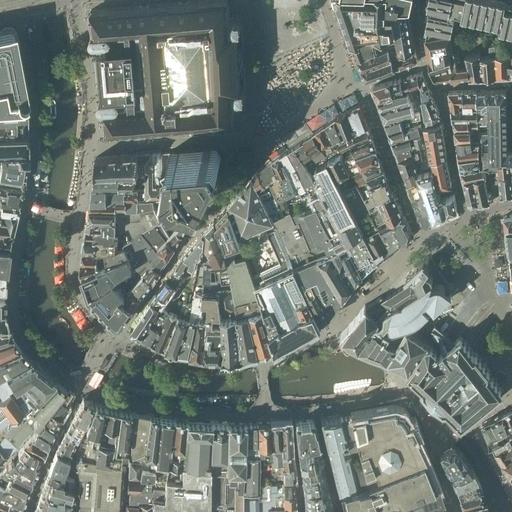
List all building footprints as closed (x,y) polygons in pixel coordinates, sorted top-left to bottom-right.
[(198,0),(169,3),(179,124),(209,121),(209,122),(219,121),(219,120),(233,119),(233,115),(233,114),(234,114),(234,102),(233,102),(233,101),(233,99),(233,98),(243,98),(244,98),(243,87),(239,87),(236,29),(240,28),(240,18),(229,19),(228,15),(229,15),(228,3),(227,3),(227,2),(226,0),(198,0)] [(380,38),(383,38),(389,38),(389,34),(397,34),(401,54),(404,53),(415,49),(411,25),(409,13),(407,5),(395,4),(387,4),(387,0),(337,0),(343,16),(351,41),(362,37),(362,35),(375,34),(376,36),(380,35),(380,38)] [(431,10),(430,13),(457,19),(458,15),(461,16),(460,21),(499,29),(498,32),(511,34),(511,4),(489,0),(428,0),(427,9),(431,10)] [(90,36),(90,37),(90,38),(90,39),(91,40),(92,41),(92,42),(93,42),(94,43),(95,43),(96,43),(97,43),(98,43),(104,43),(107,42),(107,45),(104,45),(99,46),(103,94),(104,94),(111,93),(111,96),(104,97),(103,97),(103,98),(102,98),(101,98),(100,99),(99,100),(98,101),(98,102),(98,103),(98,104),(99,105),(99,106),(100,106),(100,107),(101,108),(102,108),(103,108),(104,108),(105,108),(105,112),(105,113),(104,113),(105,125),(106,125),(106,130),(152,126),(170,125),(170,126),(179,125),(179,124),(169,3),(169,2),(159,3),(159,4),(108,9),(105,9),(104,9),(101,9),(99,9),(97,10),(96,10),(93,10),(91,10),(91,13),(92,15),(92,16),(91,16),(93,28),(94,28),(95,32),(94,33),(93,33),(92,33),(92,34),(91,35),(91,36),(90,36)] [(70,25),(71,29),(85,27),(82,11),(68,13),(69,18),(74,17),(75,20),(76,24),(70,25)] [(451,36),(458,35),(457,19),(430,13),(428,13),(426,22),(425,29),(429,30),(429,32),(428,32),(426,34),(426,36),(425,38),(436,38),(437,32),(451,36)] [(27,26),(28,33),(33,32),(33,33),(35,32),(34,24),(27,26)] [(27,26),(10,29),(9,28),(7,28),(0,29),(0,118),(27,117),(27,116),(40,115),(40,101),(34,66),(26,68),(25,63),(28,62),(25,52),(26,52),(25,48),(30,46),(29,39),(29,38),(28,33),(27,26)] [(87,37),(85,27),(71,29),(73,40),(87,37)] [(351,41),(357,57),(384,48),(383,38),(380,38),(380,35),(376,36),(375,34),(362,35),(362,37),(351,41)] [(389,44),(393,57),(395,68),(401,66),(397,55),(401,54),(397,34),(389,34),(389,38),(389,44)] [(449,53),(452,63),(455,61),(458,58),(459,58),(459,47),(458,35),(451,36),(436,38),(425,38),(427,49),(444,47),(449,53)] [(73,40),(74,47),(89,45),(87,37),(73,40)] [(357,57),(360,67),(393,57),(389,44),(389,38),(383,38),(384,48),(357,57)] [(482,76),(495,76),(495,54),(494,44),(491,44),(491,45),(489,45),(490,55),(480,56),(482,76)] [(76,58),(90,56),(91,56),(89,45),(74,47),(76,58)] [(25,48),(26,52),(25,52),(28,62),(25,63),(26,68),(34,66),(30,46),(25,48)] [(428,53),(430,71),(452,63),(449,53),(444,47),(427,49),(428,53)] [(404,53),(407,65),(417,61),(417,59),(415,49),(404,53)] [(470,77),(482,76),(480,56),(480,52),(465,54),(468,67),(465,67),(463,67),(459,58),(458,58),(455,61),(452,63),(453,77),(467,77),(470,77)] [(397,55),(401,66),(405,65),(407,65),(404,53),(401,54),(397,55)] [(495,76),(511,75),(511,53),(495,54),(495,76)] [(76,58),(78,66),(91,64),(90,56),(76,58)] [(393,57),(360,67),(364,79),(395,68),(393,57)] [(275,87),(285,83),(297,110),(316,102),(312,93),(327,86),(323,78),(331,75),(324,59),(314,64),(317,70),(300,78),(299,75),(282,82),(277,71),(269,74),(275,87)] [(438,78),(453,77),(452,63),(430,71),(438,78)] [(82,128),(81,140),(88,141),(88,146),(85,146),(85,152),(96,152),(98,132),(99,132),(99,115),(95,115),(95,101),(98,101),(98,93),(97,93),(96,83),(94,83),(91,64),(78,66),(80,78),(81,86),(82,94),(84,94),(85,114),(82,114),(82,128)] [(420,89),(428,87),(422,72),(408,76),(412,88),(416,87),(419,86),(420,88),(420,89)] [(412,88),(408,76),(402,78),(405,90),(412,88)] [(405,90),(402,78),(391,81),(394,93),(405,90)] [(373,86),(378,100),(395,95),(394,93),(391,81),(373,86)] [(378,100),(380,107),(417,97),(416,87),(412,88),(405,90),(394,93),(395,95),(378,100)] [(422,98),(432,95),(431,93),(432,92),(430,90),(429,89),(428,87),(420,89),(422,98)] [(477,90),(465,91),(466,108),(472,108),(472,105),(476,105),(476,104),(481,104),(481,108),(489,108),(506,109),(506,103),(506,96),(506,90),(477,90)] [(449,91),(451,108),(466,108),(465,91),(449,91)] [(425,117),(439,113),(432,95),(422,98),(425,116),(425,117)] [(380,107),(385,120),(419,110),(417,97),(380,107)] [(360,103),(336,115),(347,139),(339,143),(342,149),(353,144),(348,134),(368,125),(365,117),(360,103)] [(453,119),(479,120),(490,120),(489,108),(481,108),(472,108),(466,108),(451,108),(453,119)] [(478,132),(479,137),(479,148),(477,149),(478,157),(478,155),(479,155),(483,154),(483,155),(484,164),(484,165),(496,164),(499,164),(499,161),(511,159),(511,158),(511,149),(507,150),(507,143),(507,138),(507,119),(506,109),(489,108),(490,120),(479,120),(479,123),(488,122),(488,132),(478,132)] [(385,120),(388,130),(409,125),(409,124),(414,122),(414,119),(420,117),(421,117),(419,110),(385,120)] [(426,124),(441,121),(439,113),(425,117),(426,124)] [(0,155),(1,155),(27,157),(41,159),(41,116),(40,115),(27,116),(27,117),(0,118),(0,155)] [(326,124),(319,128),(332,153),(340,149),(339,147),(334,139),(336,138),(339,143),(347,139),(336,115),(325,123),(326,124)] [(420,117),(414,119),(414,122),(409,124),(409,125),(388,130),(392,140),(422,131),(421,122),(421,121),(420,121),(420,117)] [(476,137),(479,137),(478,132),(479,123),(479,120),(453,119),(455,129),(470,129),(470,128),(469,127),(474,126),(474,131),(473,131),(474,133),(475,133),(476,137)] [(427,140),(428,145),(439,187),(451,183),(448,166),(447,166),(445,155),(446,155),(444,143),(442,127),(441,123),(441,121),(426,124),(423,124),(427,140)] [(372,135),(368,125),(348,134),(353,144),(372,135)] [(327,160),(336,177),(343,174),(350,170),(341,151),(340,149),(332,153),(319,128),(313,132),(327,160)] [(456,139),(472,138),(476,137),(475,133),(474,133),(473,131),(470,131),(470,129),(455,129),(456,139)] [(395,149),(396,149),(424,140),(422,131),(392,140),(395,148),(395,149)] [(313,132),(304,138),(318,164),(327,160),(313,132)] [(372,135),(353,144),(342,149),(345,154),(355,149),(357,154),(375,146),(372,135)] [(457,148),(457,149),(479,148),(479,137),(476,137),(472,138),(456,139),(456,141),(455,142),(456,146),(457,147),(457,148)] [(304,138),(287,149),(308,188),(317,184),(308,169),(317,165),(318,164),(304,138)] [(398,158),(421,151),(418,144),(425,143),(424,140),(396,149),(397,152),(396,152),(397,155),(399,158),(398,158)] [(439,187),(428,145),(427,145),(429,154),(423,155),(427,167),(429,167),(429,168),(422,170),(421,166),(418,167),(418,168),(421,177),(425,190),(429,203),(433,217),(433,218),(434,217),(446,212),(446,213),(457,208),(456,205),(453,193),(451,183),(439,187)] [(355,149),(345,154),(353,170),(361,165),(380,157),(378,154),(380,153),(379,149),(377,150),(375,146),(357,154),(355,149)] [(166,186),(170,192),(175,189),(190,193),(199,195),(200,196),(204,188),(205,188),(204,187),(211,175),(219,159),(212,148),(170,151),(168,164),(165,164),(163,174),(167,175),(166,178),(169,182),(166,184),(166,186)] [(457,149),(459,159),(478,157),(477,149),(479,148),(457,149)] [(287,149),(280,154),(301,198),(311,194),(311,193),(311,194),(308,188),(287,149)] [(95,157),(95,175),(117,173),(118,186),(119,186),(119,189),(127,189),(134,189),(133,186),(144,186),(144,188),(144,200),(159,199),(159,185),(161,174),(163,164),(161,151),(152,152),(136,154),(110,156),(96,157),(95,157)] [(398,158),(404,172),(418,168),(418,167),(421,166),(419,161),(423,160),(421,153),(421,151),(398,158)] [(70,223),(87,227),(87,229),(115,229),(115,220),(118,220),(118,229),(125,229),(125,221),(140,220),(140,209),(138,210),(126,210),(122,209),(122,211),(116,210),(116,206),(126,206),(126,201),(136,200),(144,200),(144,188),(134,189),(127,189),(119,189),(114,189),(114,190),(112,190),(112,186),(118,186),(117,173),(95,175),(95,157),(96,157),(96,152),(85,152),(81,152),(81,157),(80,174),(79,182),(77,201),(75,200),(73,210),(72,210),(72,211),(73,211),(73,213),(71,222),(71,221),(70,223)] [(280,154),(272,160),(290,196),(279,201),(284,210),(288,208),(286,204),(290,202),(289,202),(292,201),(293,202),(295,201),(301,198),(280,154)] [(22,180),(23,181),(23,185),(36,187),(41,159),(27,157),(1,155),(0,159),(0,178),(21,181),(22,180)] [(357,179),(357,180),(383,168),(380,158),(380,157),(361,165),(363,168),(354,173),(357,179)] [(478,157),(459,159),(461,170),(483,167),(480,160),(478,160),(478,157)] [(496,164),(496,166),(497,175),(499,175),(511,173),(511,161),(511,159),(499,161),(499,164),(496,164)] [(261,169),(259,170),(265,184),(258,187),(273,220),(286,214),(284,211),(281,212),(275,198),(277,197),(279,201),(290,196),(272,160),(270,161),(261,169)] [(323,218),(339,248),(347,244),(362,273),(378,259),(379,258),(336,177),(327,160),(318,164),(317,165),(321,173),(319,174),(321,178),(318,179),(324,192),(313,198),(317,206),(323,218)] [(360,184),(362,188),(387,177),(384,169),(383,167),(383,168),(357,180),(360,185),(360,184)] [(463,181),(472,179),(485,176),(486,176),(483,167),(461,170),(463,181)] [(407,181),(407,182),(421,177),(418,168),(404,172),(404,173),(407,181)] [(259,170),(253,176),(258,187),(265,184),(259,170)] [(511,173),(499,175),(500,194),(511,193),(511,173)] [(336,177),(379,258),(392,248),(380,224),(372,208),(370,209),(356,182),(349,186),(343,174),(336,177)] [(239,236),(260,236),(265,233),(273,220),(258,187),(253,176),(249,180),(238,193),(232,201),(232,200),(228,205),(239,236)] [(485,176),(472,179),(478,203),(479,203),(485,202),(486,202),(488,201),(488,202),(489,201),(492,201),(493,201),(493,200),(491,191),(487,192),(486,187),(486,185),(485,185),(483,177),(485,176)] [(377,199),(393,192),(392,191),(392,189),(391,188),(390,185),(390,184),(389,184),(388,182),(389,181),(388,181),(387,177),(362,188),(365,194),(369,203),(377,199)] [(412,194),(425,190),(421,177),(407,182),(407,183),(412,194),(411,194),(412,194)] [(472,179),(463,181),(468,203),(469,203),(471,204),(471,205),(478,203),(472,179)] [(36,191),(22,187),(19,186),(10,185),(9,187),(0,186),(0,203),(18,206),(20,197),(27,198),(35,200),(38,191),(36,191)] [(183,223),(176,230),(182,235),(186,226),(188,223),(190,219),(200,196),(199,195),(190,193),(175,189),(170,192),(173,196),(175,197),(169,210),(174,212),(173,215),(183,223)] [(416,206),(417,208),(429,203),(425,190),(412,194),(413,198),(416,205),(416,206)] [(372,208),(380,224),(389,220),(386,214),(399,207),(393,192),(377,199),(379,203),(372,208)] [(20,197),(18,206),(16,214),(23,215),(27,198),(20,197)] [(46,206),(35,200),(27,198),(23,215),(29,216),(29,217),(30,217),(43,217),(44,217),(45,212),(47,206),(46,206)] [(126,206),(126,210),(138,210),(140,209),(140,220),(125,221),(125,229),(129,241),(124,244),(120,247),(120,249),(113,253),(98,253),(97,269),(83,275),(90,295),(106,313),(115,321),(122,320),(133,307),(133,306),(121,297),(129,289),(138,280),(144,274),(154,264),(163,255),(167,259),(169,256),(167,255),(159,248),(167,239),(169,237),(167,234),(162,226),(154,207),(152,200),(160,200),(160,199),(159,199),(144,200),(136,200),(126,201),(126,206)] [(23,215),(16,214),(18,206),(0,203),(0,234),(11,235),(24,237),(29,217),(29,216),(23,215)] [(429,203),(417,208),(421,217),(420,217),(422,221),(423,222),(425,222),(433,218),(433,217),(429,203)] [(215,224),(217,229),(219,228),(223,241),(226,256),(234,254),(234,255),(244,252),(241,243),(239,236),(228,205),(228,206),(228,207),(226,210),(225,209),(225,208),(224,210),(224,209),(223,210),(224,210),(221,213),(221,212),(221,213),(219,214),(219,215),(217,217),(217,218),(217,217),(216,217),(217,218),(216,219),(217,221),(217,222),(216,224),(216,223),(215,223),(215,224)] [(273,220),(265,233),(269,241),(282,270),(298,254),(302,263),(305,262),(330,315),(342,299),(350,289),(350,288),(339,267),(343,256),(339,248),(323,218),(317,206),(305,211),(319,245),(317,246),(311,248),(309,249),(298,223),(295,224),(288,208),(284,210),(284,211),(286,214),(273,220)] [(389,220),(391,219),(402,213),(399,207),(386,214),(389,220)] [(391,219),(403,240),(410,235),(412,235),(413,231),(411,230),(402,213),(391,219)] [(380,224),(392,248),(403,240),(391,219),(389,220),(380,224)] [(200,248),(198,257),(202,253),(201,261),(200,263),(204,263),(215,263),(228,261),(226,256),(223,241),(220,242),(217,229),(215,224),(214,220),(200,235),(202,236),(200,248)] [(115,229),(87,229),(69,227),(67,236),(85,238),(99,238),(99,241),(123,241),(124,244),(129,241),(125,229),(118,229),(115,229)] [(176,230),(169,237),(167,239),(175,245),(182,235),(176,230)] [(266,361),(267,360),(270,367),(274,374),(307,356),(308,356),(309,356),(307,353),(319,343),(312,335),(313,335),(310,328),(282,270),(269,241),(265,233),(260,236),(263,243),(260,245),(257,246),(271,276),(244,288),(255,320),(254,321),(263,351),(266,361)] [(24,237),(11,235),(0,234),(0,246),(8,247),(8,248),(21,250),(22,247),(23,242),(24,238),(24,237)] [(192,243),(200,248),(202,236),(200,235),(197,238),(192,243)] [(66,245),(84,247),(83,252),(98,253),(113,253),(120,249),(120,247),(124,244),(123,241),(99,241),(99,238),(85,238),(67,236),(66,245)] [(464,267),(471,259),(448,238),(434,252),(449,266),(455,259),(464,267)] [(175,245),(167,239),(159,248),(167,255),(169,256),(175,245)] [(198,257),(200,248),(192,243),(187,249),(198,257)] [(354,283),(362,291),(368,286),(360,277),(362,273),(347,244),(339,248),(343,256),(356,281),(354,283)] [(98,253),(83,252),(84,247),(66,245),(66,246),(66,256),(66,279),(83,275),(97,269),(98,253)] [(21,250),(8,248),(8,247),(0,246),(0,268),(6,268),(5,270),(5,273),(8,273),(8,272),(20,273),(20,270),(21,250)] [(177,284),(184,287),(189,289),(193,290),(197,267),(195,267),(197,262),(198,257),(187,249),(183,254),(191,259),(188,267),(184,273),(177,284)] [(174,268),(184,273),(188,267),(191,259),(183,254),(174,268)] [(228,261),(229,271),(233,292),(238,312),(242,355),(243,355),(259,352),(263,351),(254,321),(255,320),(244,288),(246,258),(246,256),(236,259),(234,255),(234,254),(226,256),(228,261)] [(312,335),(319,343),(334,324),(336,323),(330,315),(305,262),(302,263),(298,254),(282,270),(313,335),(312,335)] [(160,269),(167,259),(163,255),(154,264),(160,269)] [(350,289),(357,296),(359,294),(362,291),(354,283),(356,281),(343,256),(339,267),(350,288),(350,289)] [(479,421),(472,413),(484,403),(502,389),(488,371),(490,370),(476,352),(474,353),(461,336),(456,340),(435,323),(432,327),(435,329),(432,332),(433,334),(434,336),(435,338),(436,339),(437,341),(439,343),(437,343),(436,344),(434,345),(432,343),(431,344),(410,329),(400,320),(404,319),(406,318),(408,318),(410,317),(412,316),(414,314),(416,313),(418,312),(419,310),(420,309),(428,300),(429,302),(428,303),(429,302),(435,308),(451,293),(443,286),(442,285),(441,285),(440,284),(439,284),(437,284),(436,284),(435,284),(430,286),(432,281),(433,280),(433,279),(433,278),(433,277),(432,276),(431,275),(431,274),(430,274),(426,272),(429,267),(429,266),(424,261),(417,267),(414,265),(411,268),(413,270),(406,277),(410,281),(405,284),(406,285),(388,297),(387,296),(383,299),(381,297),(366,307),(355,322),(351,318),(348,316),(339,327),(337,329),(340,332),(339,333),(341,334),(346,337),(340,346),(342,347),(354,356),(367,363),(381,369),(403,379),(404,379),(451,423),(463,436),(466,434),(479,421)] [(200,265),(195,293),(203,294),(201,304),(207,304),(205,355),(209,355),(219,355),(223,355),(224,355),(221,318),(216,278),(211,278),(211,267),(215,267),(215,263),(204,263),(203,266),(200,265)] [(153,281),(160,269),(154,264),(144,274),(153,281)] [(493,268),(495,280),(507,278),(506,266),(493,268)] [(0,281),(5,282),(19,283),(20,273),(8,272),(8,273),(5,273),(5,270),(6,268),(0,268),(0,281)] [(176,287),(177,284),(184,273),(174,268),(167,280),(169,280),(175,284),(174,286),(176,287)] [(229,271),(216,272),(216,278),(221,318),(224,355),(242,355),(238,312),(233,292),(229,271)] [(148,287),(153,281),(144,274),(138,280),(148,287)] [(83,275),(66,279),(70,288),(76,301),(83,310),(95,325),(95,326),(99,331),(98,331),(100,332),(101,329),(104,331),(110,336),(122,320),(115,321),(106,313),(104,311),(90,295),(90,293),(88,288),(83,275)] [(140,297),(148,287),(138,280),(129,289),(140,297)] [(158,291),(152,300),(161,306),(174,286),(175,284),(169,280),(167,280),(158,291)] [(19,283),(5,282),(4,291),(19,292),(19,283)] [(166,348),(179,315),(170,310),(172,307),(184,287),(177,284),(176,287),(174,286),(161,306),(153,319),(153,320),(150,324),(160,329),(153,342),(166,348)] [(133,306),(140,297),(129,289),(121,297),(133,306)] [(342,299),(349,306),(352,302),(357,296),(350,289),(342,299)] [(191,353),(201,304),(203,294),(195,293),(192,304),(179,351),(180,351),(190,353),(191,353)] [(0,309),(4,309),(18,308),(18,295),(4,295),(4,296),(0,295),(0,309)] [(330,315),(336,323),(337,322),(339,318),(341,315),(345,311),(349,306),(342,299),(330,315)] [(152,300),(143,313),(153,319),(161,306),(152,300),(151,300),(152,300)] [(178,351),(179,351),(192,304),(183,302),(181,306),(182,306),(179,315),(166,348),(167,348),(178,351)] [(191,353),(205,355),(207,304),(201,304),(191,353)] [(4,309),(0,309),(0,328),(8,327),(8,326),(21,323),(18,308),(4,309)] [(122,346),(127,348),(134,350),(134,349),(141,337),(142,337),(150,324),(153,320),(153,319),(143,313),(137,321),(136,322),(132,328),(131,331),(122,345),(122,346)] [(122,346),(122,345),(131,331),(132,328),(136,322),(129,319),(114,341),(116,342),(117,341),(122,343),(121,345),(122,346)] [(8,326),(12,335),(26,332),(21,323),(8,326)] [(153,342),(160,329),(150,324),(142,337),(153,342)] [(0,340),(12,336),(12,335),(8,326),(8,327),(0,328),(0,340)] [(338,345),(340,346),(346,337),(341,334),(339,333),(340,332),(337,329),(329,337),(334,341),(333,343),(335,344),(337,344),(338,345)] [(12,336),(19,348),(28,344),(33,340),(26,332),(12,335),(12,336)] [(0,358),(20,348),(19,348),(12,336),(0,340),(0,358)] [(135,351),(175,364),(178,351),(167,348),(166,348),(153,342),(142,337),(141,337),(134,349),(135,351)] [(0,376),(30,358),(30,359),(31,358),(33,360),(44,350),(33,340),(28,344),(19,348),(20,348),(0,358),(0,376)] [(47,353),(44,350),(33,360),(41,366),(50,374),(58,363),(50,356),(47,353)] [(189,366),(204,367),(205,355),(191,353),(190,353),(180,351),(179,351),(178,351),(175,364),(189,366)] [(256,368),(256,369),(267,368),(270,367),(267,360),(266,361),(263,351),(259,352),(243,355),(244,365),(244,369),(256,368)] [(238,365),(244,365),(243,355),(242,355),(224,355),(205,355),(204,367),(224,367),(238,367),(238,365)] [(38,364),(33,360),(32,359),(31,358),(30,359),(30,358),(0,376),(0,427),(6,423),(7,425),(9,423),(12,424),(24,411),(56,379),(55,377),(50,374),(49,373),(46,371),(45,370),(42,367),(41,367),(38,364)] [(61,373),(56,379),(66,387),(65,388),(66,389),(81,369),(78,367),(77,369),(68,366),(67,365),(61,373)] [(267,368),(256,369),(256,373),(257,377),(262,377),(268,377),(267,376),(267,372),(267,368)] [(75,394),(80,397),(85,386),(95,390),(95,389),(100,380),(87,372),(75,394)] [(9,423),(7,425),(8,427),(2,433),(6,436),(6,437),(7,438),(16,447),(22,440),(27,434),(36,424),(37,423),(65,388),(66,387),(56,379),(12,424),(9,423)] [(80,397),(82,398),(65,434),(77,437),(81,430),(85,422),(88,414),(92,402),(98,390),(95,389),(95,390),(85,386),(80,397)] [(63,395),(60,399),(68,404),(73,396),(73,395),(74,395),(73,395),(74,393),(75,392),(74,392),(75,392),(74,392),(73,391),(72,391),(71,390),(70,389),(70,390),(69,389),(69,388),(68,388),(64,394),(64,393),(62,395),(63,395)] [(92,402),(88,414),(90,415),(89,419),(88,419),(89,419),(85,429),(81,438),(78,448),(76,457),(96,461),(96,460),(110,463),(124,465),(124,458),(126,458),(128,432),(131,411),(130,410),(130,411),(121,409),(120,408),(122,396),(110,393),(98,390),(92,402)] [(357,445),(362,462),(367,484),(359,486),(338,491),(338,492),(339,492),(343,511),(358,511),(364,511),(373,506),(386,502),(386,503),(437,485),(435,481),(430,467),(429,467),(429,466),(428,463),(426,459),(425,457),(434,453),(431,447),(440,443),(438,438),(442,435),(415,409),(404,414),(402,411),(402,410),(401,409),(400,410),(394,408),(394,407),(393,407),(391,407),(392,407),(389,407),(384,407),(384,406),(384,405),(382,403),(382,401),(383,401),(382,392),(360,399),(361,407),(356,408),(349,408),(350,414),(357,445)] [(271,445),(270,423),(270,422),(269,406),(271,406),(270,394),(264,394),(259,394),(259,401),(255,401),(254,402),(255,409),(249,409),(250,423),(258,422),(258,449),(258,452),(258,460),(262,460),(262,483),(271,482),(270,445),(271,445)] [(150,414),(152,400),(132,398),(122,396),(120,408),(121,409),(130,411),(130,410),(131,411),(132,411),(133,411),(150,414)] [(60,399),(50,411),(60,417),(68,404),(60,399)] [(154,479),(160,416),(161,416),(163,402),(152,400),(150,414),(141,477),(140,480),(151,482),(154,479)] [(340,415),(349,447),(357,445),(350,414),(349,408),(348,400),(337,402),(340,415)] [(168,482),(174,418),(175,418),(177,404),(163,402),(161,416),(160,416),(154,479),(151,482),(140,480),(138,491),(152,492),(151,499),(163,498),(165,481),(168,482)] [(319,417),(320,418),(329,455),(333,472),(336,486),(337,491),(338,491),(359,486),(354,464),(349,447),(340,415),(337,402),(317,405),(319,417)] [(212,421),(213,407),(200,406),(188,405),(181,405),(177,404),(175,418),(185,419),(212,421)] [(313,422),(311,420),(319,417),(317,405),(302,408),(289,407),(290,422),(297,421),(295,424),(294,424),(299,462),(300,465),(300,466),(301,466),(322,462),(322,461),(322,458),(315,427),(313,422)] [(289,407),(271,406),(269,406),(270,422),(270,423),(288,422),(290,422),(289,407)] [(224,502),(227,422),(228,408),(213,407),(212,421),(210,502),(224,502)] [(228,408),(227,422),(224,502),(223,511),(243,511),(243,496),(244,423),(239,423),(238,423),(238,409),(228,408)] [(250,423),(249,409),(244,409),(238,409),(238,423),(239,423),(244,423),(243,496),(254,496),(254,492),(252,492),(252,489),(258,489),(258,483),(259,483),(259,477),(258,477),(258,475),(259,475),(259,473),(258,473),(258,469),(258,460),(258,452),(258,449),(251,449),(250,423)] [(43,419),(44,419),(56,427),(60,417),(50,411),(43,419)] [(128,475),(141,477),(150,414),(133,411),(132,411),(131,411),(128,432),(130,433),(131,433),(129,451),(129,459),(128,475)] [(492,444),(492,443),(511,433),(504,412),(499,414),(498,414),(496,415),(496,416),(482,423),(484,427),(472,435),(481,450),(491,444),(492,444)] [(170,511),(209,511),(210,502),(212,421),(185,419),(175,418),(174,418),(168,482),(165,481),(163,498),(151,499),(151,500),(151,503),(151,507),(152,507),(152,504),(180,506),(180,509),(179,511),(174,511),(170,511)] [(44,419),(37,428),(51,437),(56,427),(44,419)] [(250,423),(251,449),(258,449),(258,422),(250,423)] [(288,422),(270,423),(271,445),(270,445),(271,482),(292,481),(294,481),(293,473),(292,466),(290,451),(289,438),(289,430),(288,422)] [(37,428),(30,436),(46,446),(51,437),(37,428)] [(485,457),(496,450),(496,451),(511,441),(511,435),(511,433),(492,443),(492,444),(491,444),(481,450),(485,457)] [(73,445),(77,437),(65,434),(56,451),(68,456),(73,445)] [(30,436),(23,445),(43,455),(47,446),(46,446),(30,436)] [(7,438),(0,445),(0,450),(7,457),(9,454),(16,447),(7,438)] [(491,467),(502,461),(503,461),(511,456),(511,441),(496,451),(496,450),(485,457),(491,467)] [(18,453),(20,454),(39,466),(39,465),(43,455),(23,445),(17,452),(18,452),(18,453)] [(440,455),(447,471),(465,460),(458,452),(455,447),(450,446),(441,452),(440,455)] [(67,460),(68,456),(56,451),(51,461),(48,470),(64,476),(66,472),(70,461),(67,460)] [(20,454),(14,461),(35,475),(38,468),(39,466),(20,454)] [(511,456),(503,461),(502,461),(491,467),(499,480),(502,478),(499,473),(507,467),(511,473),(511,472),(511,456)] [(120,511),(124,465),(110,463),(96,460),(96,461),(76,457),(75,461),(78,476),(80,477),(79,480),(77,496),(74,511),(120,511)] [(11,459),(5,466),(33,481),(35,475),(14,461),(11,459)] [(448,472),(451,479),(472,470),(465,460),(447,471),(448,472)] [(302,481),(304,492),(304,493),(304,511),(316,511),(316,504),(331,502),(322,462),(301,466),(302,475),(301,475),(301,481),(302,481)] [(0,473),(15,481),(30,488),(31,485),(33,481),(5,466),(4,468),(0,473)] [(74,478),(64,476),(48,470),(46,477),(64,482),(63,486),(73,488),(74,478)] [(452,482),(458,496),(481,488),(476,478),(472,470),(451,479),(452,482)] [(511,472),(511,473),(511,474),(502,478),(499,480),(505,491),(511,487),(511,472)] [(0,473),(0,483),(11,489),(15,481),(0,473)] [(127,491),(129,491),(138,492),(138,491),(140,480),(141,477),(128,475),(127,491)] [(73,491),(73,488),(63,486),(64,482),(46,477),(41,491),(73,497),(73,496),(73,491)] [(15,481),(11,489),(27,497),(30,488),(15,481)] [(260,495),(254,496),(243,496),(243,511),(283,511),(275,511),(274,496),(294,494),(292,481),(271,482),(262,483),(263,492),(260,495)] [(0,496),(23,507),(27,497),(11,489),(0,483),(0,496)] [(386,503),(379,506),(380,511),(412,511),(442,501),(437,485),(386,503)] [(459,497),(462,506),(485,499),(481,489),(481,488),(458,496),(459,497)] [(71,511),(72,503),(73,497),(41,491),(36,506),(58,511),(57,511),(71,511)] [(151,500),(151,499),(152,492),(138,491),(138,492),(129,491),(128,502),(137,502),(137,500),(151,500)] [(295,494),(294,494),(274,496),(275,511),(283,511),(283,507),(294,505),(296,505),(295,494)] [(0,496),(0,508),(6,511),(21,511),(23,507),(0,496)] [(462,506),(463,511),(473,511),(487,509),(485,499),(462,506)] [(442,501),(412,511),(438,511),(445,510),(442,501)] [(333,511),(331,502),(316,504),(316,511),(333,511)] [(151,507),(151,503),(138,503),(138,504),(126,504),(125,511),(151,511),(152,507),(151,507)]
